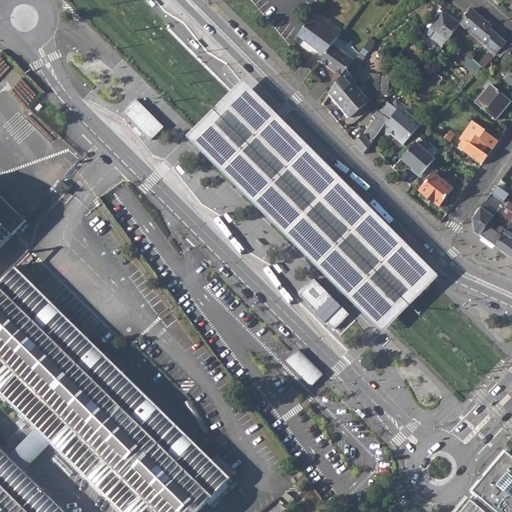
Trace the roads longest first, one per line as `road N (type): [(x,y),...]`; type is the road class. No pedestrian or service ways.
road 1 (residential): [(39,39),(45,60),(82,108),(425,454)]
road 2 (unknown): [(223,511),(252,478),(257,460),(250,445),(73,258),(57,230)]
road 3 (tertiary): [(436,246),(188,0)]
road 4 (residential): [(436,246),(511,143)]
